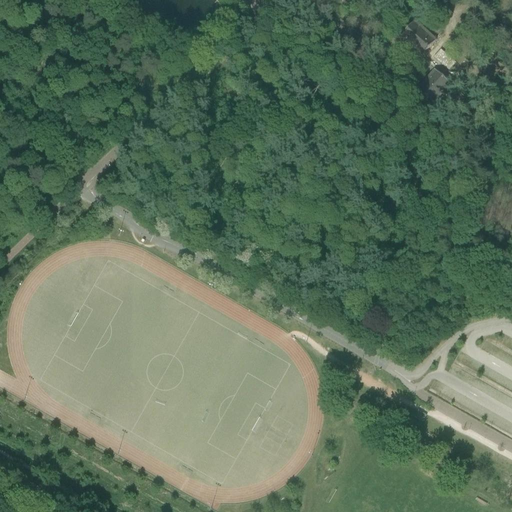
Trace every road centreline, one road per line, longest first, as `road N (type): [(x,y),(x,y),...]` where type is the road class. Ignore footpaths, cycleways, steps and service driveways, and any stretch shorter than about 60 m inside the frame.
road 1 (unclassified): [(80,189),(201,71)]
road 2 (unclassified): [(75,0),(201,71)]
